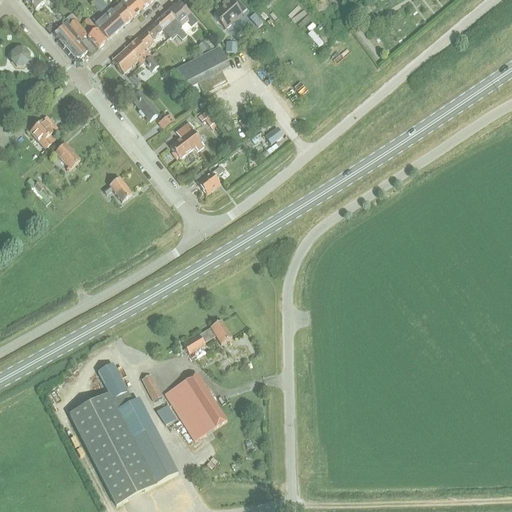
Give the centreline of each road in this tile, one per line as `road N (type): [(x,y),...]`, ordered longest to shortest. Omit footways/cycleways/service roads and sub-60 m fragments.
road 1 (secondary): [(0,381),(244,242),(511,69)]
road 2 (unclassified): [(292,511),(287,293),(298,256),(325,225),(511,105)]
road 3 (unclassified): [(495,0),(203,235)]
road 4 (residential): [(0,352),(203,235)]
road 5 (track): [(292,507),(511,502)]
road 6 (residential): [(203,235),(76,80)]
